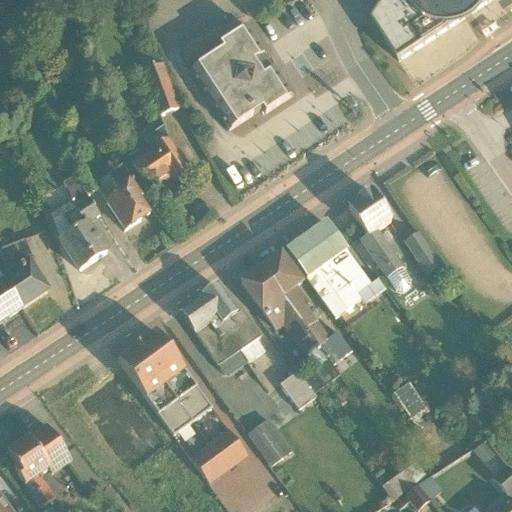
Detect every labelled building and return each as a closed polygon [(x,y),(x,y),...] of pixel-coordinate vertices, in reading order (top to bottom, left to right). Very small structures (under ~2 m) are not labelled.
[(387,0),(371,26),(398,65),(496,0),(387,0)] [(222,52),(191,72),(229,132),(259,112),(263,117),(288,101),(243,32),(219,48),(222,52)] [(178,112),(156,53),(137,60),(158,119),(178,112)] [(148,198),(185,172),(158,134),(143,144),(150,153),(128,168),(148,198)] [(102,201),(124,234),(148,218),(138,203),(144,199),(123,167),(96,184),(106,199),(102,201)] [(72,180),(85,201),(97,193),(83,172),(72,180)] [(45,224),(78,274),(107,256),(88,227),(98,220),(85,201),(72,180),(61,187),(73,205),(45,224)] [(369,196),(346,211),(365,239),(359,243),(394,295),(402,296),(408,292),(410,284),(377,235),(389,226),(369,196)] [(370,289),(325,228),(286,257),(335,323),(360,304),(356,299),(370,289)] [(416,236),(402,246),(426,280),(440,269),(433,260),(427,252),(416,236)] [(0,282),(0,285),(18,312),(46,294),(38,281),(25,244),(0,252),(0,262),(7,277),(0,282)] [(281,259),(261,273),(325,360),(331,368),(349,355),(335,335),(329,339),(295,290),(300,286),(281,259)] [(308,372),(325,360),(261,273),(239,289),(261,319),(267,315),(308,372)] [(0,323),(18,312),(0,285),(0,323)] [(263,355),(218,288),(177,316),(222,383),(263,355)] [(151,335),(133,348),(192,427),(210,414),(151,335)] [(133,348),(115,360),(172,442),(192,427),(133,348)] [(280,385),(298,411),(316,398),(298,372),(280,385)] [(118,432),(123,441),(147,426),(119,380),(74,406),(96,444),(118,432)] [(392,393),(411,425),(428,414),(409,383),(392,393)] [(270,420),(247,435),(270,470),(293,455),(270,420)] [(70,466),(45,430),(7,456),(21,477),(17,480),(38,511),(39,511),(54,502),(39,480),(47,474),(51,479),(70,466)] [(189,460),(209,486),(248,457),(228,430),(189,460)] [(395,501),(408,486),(396,476),(383,491),(395,501)] [(246,490),(233,501),(217,481),(209,487),(229,511),(247,511),(257,505),(246,490)] [(406,497),(417,511),(433,499),(422,485),(406,497)] [(511,511),(503,502),(492,511),(511,511)]
